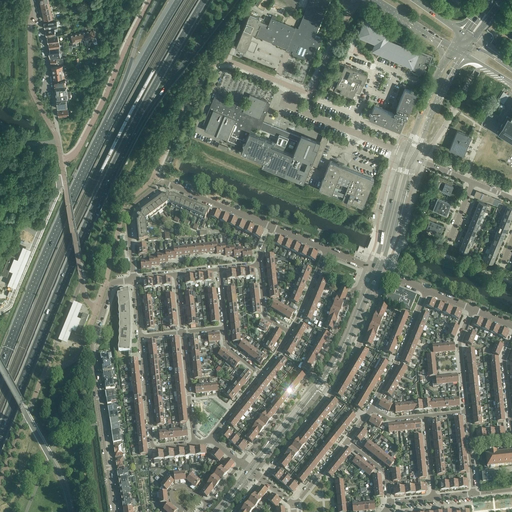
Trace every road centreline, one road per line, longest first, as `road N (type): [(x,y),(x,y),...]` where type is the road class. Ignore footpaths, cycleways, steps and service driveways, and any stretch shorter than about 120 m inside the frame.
road 1 (primary): [(0,438),(124,144)]
road 2 (primary): [(107,125),(0,368)]
road 3 (residential): [(133,278),(111,285),(91,349),(114,511)]
road 4 (residential): [(133,278),(129,212),(159,183),(271,227)]
road 5 (residential): [(262,479),(355,352),(377,302),(369,289)]
road 6 (residential): [(364,287),(351,291),(309,376),(240,462)]
road 7 (primary): [(124,144),(233,0)]
road 8 (primary): [(124,144),(204,0)]
road 9 (residential): [(140,336),(152,446),(193,443)]
road 10 (primary): [(178,0),(107,125)]
road 11 (primary): [(157,0),(107,125)]
road 12 (residential): [(426,290),(371,409)]
road 13 (tertiary): [(405,152),(372,268)]
road 14 (tertiary): [(378,271),(411,155)]
